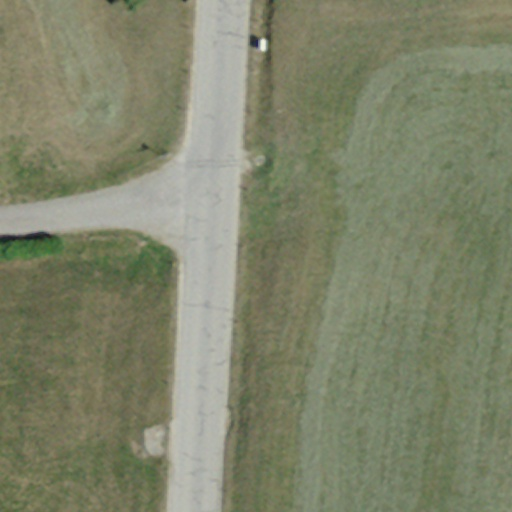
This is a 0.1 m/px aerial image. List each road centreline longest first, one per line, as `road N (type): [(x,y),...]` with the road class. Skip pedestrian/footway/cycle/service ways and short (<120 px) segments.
road 1 (unclassified): [(223,0),(192,511)]
road 2 (track): [(210,207),(0,220)]
